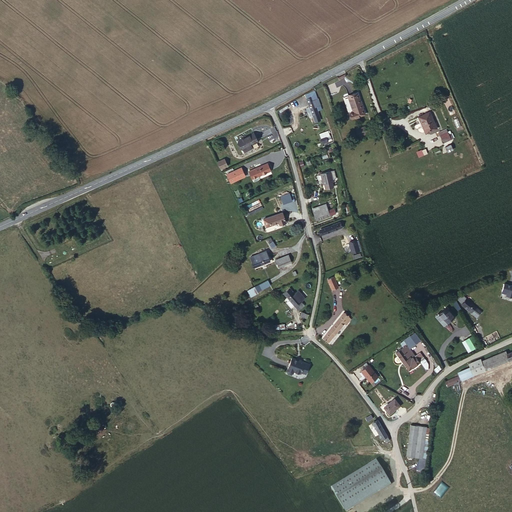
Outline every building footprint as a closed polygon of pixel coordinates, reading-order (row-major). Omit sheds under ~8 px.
[(347,94),(352,109),(362,105),(357,91),(347,94)] [(319,117),(311,96),(306,99),(314,120),(319,117)] [(362,105),(352,109),(349,110),(351,117),(365,111),(362,105)] [(424,133),(435,129),(428,112),(417,117),(424,133)] [(364,125),(357,128),(360,135),(367,133),(364,125)] [(238,139),(243,150),(252,146),(251,143),(258,140),(254,131),(243,135),(244,137),(238,139)] [(322,144),(328,142),(327,136),(330,136),(328,131),(319,133),(322,144)] [(442,142),(449,138),(446,132),(439,135),(442,142)] [(418,157),(428,154),(426,148),(416,151),(418,157)] [(254,167),(257,174),(270,169),(267,162),(254,167)] [(243,174),(239,167),(225,173),(229,181),(243,174)] [(323,183),(324,183),(332,181),(333,181),(333,178),(336,177),(334,169),(320,172),(323,183)] [(314,219),(327,215),(325,204),(311,208),(314,219)] [(284,209),(268,215),(271,222),(281,218),(282,221),(288,218),(284,209)] [(321,232),(341,226),(340,222),(320,228),(321,232)] [(360,251),(356,240),(350,242),(353,253),(360,251)] [(267,249),(250,254),(252,260),(251,260),(253,266),(270,260),(267,249)] [(277,259),(279,265),(292,261),(289,254),(277,259)] [(332,286),(336,283),(331,276),(327,279),(332,286)] [(250,296),(271,286),(268,280),(247,290),(250,296)] [(283,292),(295,306),(301,300),(297,295),(299,293),(296,290),(294,291),(290,287),(283,292)] [(471,308),(479,314),(482,310),(467,299),(465,303),(466,304),(471,308)] [(457,311),(461,309),(456,300),(452,302),(457,311)] [(441,320),(443,323),(453,313),(444,304),(436,312),(442,318),(441,320)] [(323,338),(328,342),(347,318),(342,314),(323,338)] [(473,336),(462,340),(467,352),(478,347),(473,336)] [(397,352),(407,345),(403,340),(393,346),(397,352)] [(420,364),(407,345),(397,352),(396,353),(409,371),(420,364)] [(442,384),(444,389),(511,360),(511,352),(505,355),(504,354),(481,364),(480,360),(465,367),(466,372),(455,376),(456,378),(442,384)] [(303,374),(307,365),(290,358),(284,373),(290,375),(291,371),(298,374),(299,372),(303,374)] [(370,382),(378,377),(369,365),(361,370),(370,382)] [(383,406),(388,412),(397,403),(393,398),(383,406)] [(397,403),(388,412),(388,413),(398,405),(397,403)] [(372,422),(384,443),(390,440),(378,419),(372,422)] [(373,444),(379,441),(369,426),(369,427),(368,425),(363,428),(373,444)] [(413,458),(417,427),(406,425),(401,457),(413,458)] [(422,428),(417,427),(413,458),(417,459),(422,428)] [(372,464),(329,492),(342,511),(385,483),(372,464)] [(438,490),(448,487),(446,479),(436,482),(438,490)]
